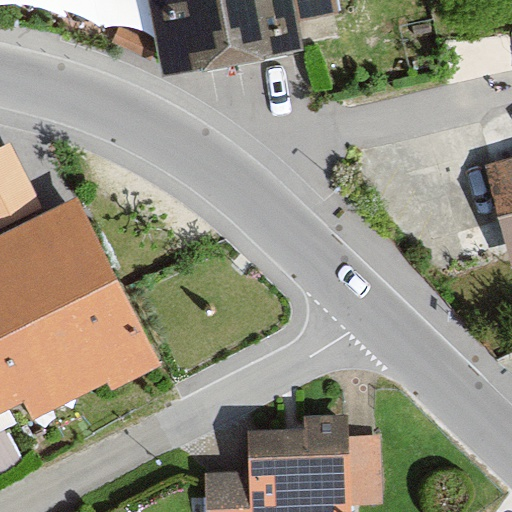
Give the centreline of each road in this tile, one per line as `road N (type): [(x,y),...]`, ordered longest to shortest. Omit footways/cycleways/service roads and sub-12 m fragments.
road 1 (residential): [(381,318),(190,150),(116,110),(0,73)]
road 2 (residential): [(8,511),(381,318)]
road 3 (residential): [(511,442),(381,318)]
